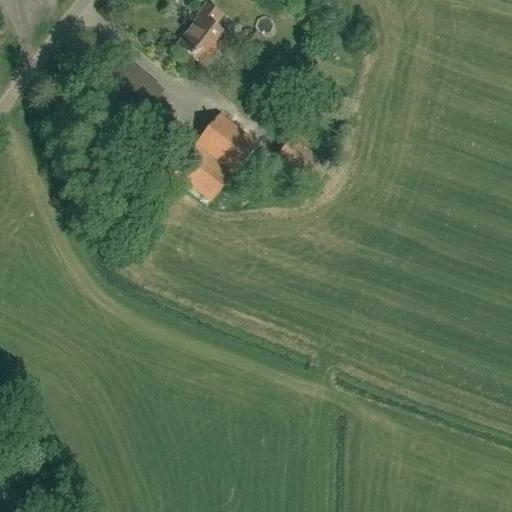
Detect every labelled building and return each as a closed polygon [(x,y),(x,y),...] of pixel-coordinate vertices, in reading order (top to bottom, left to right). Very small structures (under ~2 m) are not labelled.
[(204,68),(206,65),(226,39),(212,27),(219,17),(204,7),(196,19),(198,21),(177,48),(204,68)] [(164,93),(129,65),(124,61),(110,78),(111,79),(96,98),(132,128),(148,110),(150,111),(164,93)] [(172,174),(210,205),(257,147),(220,116),(172,174)] [(330,169),(292,138),(273,162),(311,193),(330,169)] [(0,511),(12,511),(22,484),(0,478),(0,511)]
